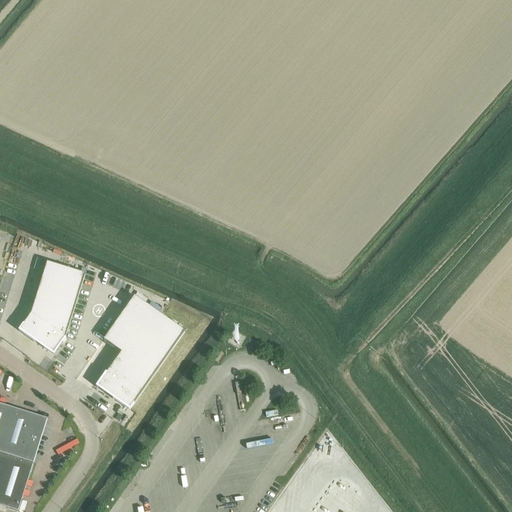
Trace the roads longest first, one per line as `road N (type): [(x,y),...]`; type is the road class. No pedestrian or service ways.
road 1 (track): [(366,342),(511,181)]
road 2 (unclassified): [(51,511),(81,470),(91,443),(87,420),(0,353)]
